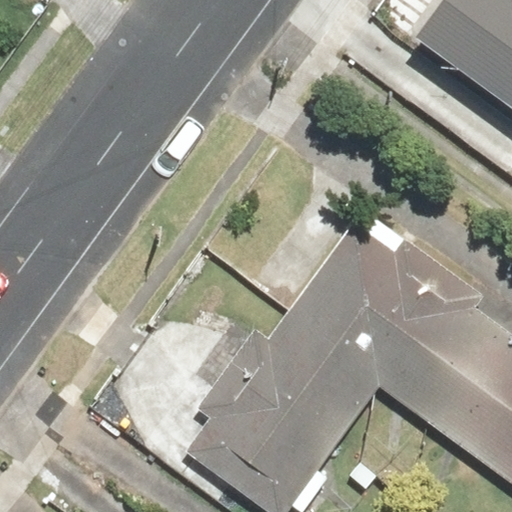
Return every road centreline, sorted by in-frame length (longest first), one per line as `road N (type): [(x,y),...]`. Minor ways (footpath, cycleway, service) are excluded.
road 1 (residential): [(226,0),(0,311)]
road 2 (unknown): [(0,358),(207,511)]
